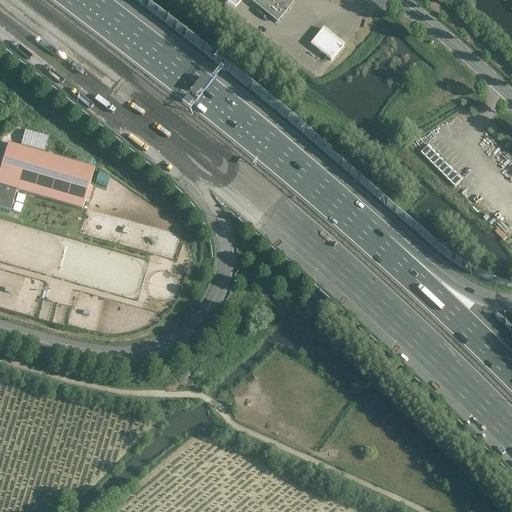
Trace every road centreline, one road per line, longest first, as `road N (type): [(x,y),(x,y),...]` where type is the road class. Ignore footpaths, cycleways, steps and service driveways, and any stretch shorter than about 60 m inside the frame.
road 1 (motorway): [(7,0),(279,213),(511,432)]
road 2 (motorway): [(0,4),(197,187),(228,248),(216,303),(188,333),(155,351),(91,354),(0,330)]
road 3 (motorway): [(342,207),(80,0)]
road 4 (unknown): [(328,313),(511,497)]
road 5 (motorway): [(511,372),(342,207)]
road 6 (track): [(425,511),(236,427),(217,407)]
road 7 (track): [(0,359),(109,390),(200,395),(217,407)]
road 8 (motorway): [(511,308),(462,290),(342,207)]
road 9 (secondary): [(511,98),(400,0)]
